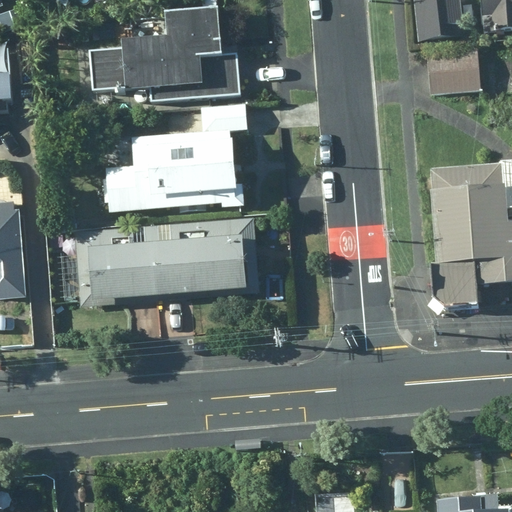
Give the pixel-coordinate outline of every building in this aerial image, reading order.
[(417,0),(421,48),(469,43),(464,0),(417,0)] [(511,0),(484,0),(487,42),(511,40),(511,0)] [(151,109),(243,101),(240,60),(227,61),(223,20),(170,25),(172,47),(127,50),(127,54),(91,57),(94,97),(130,94),(130,100),(150,99),(151,109)] [(481,54),(430,58),(433,101),(484,97),(481,54)] [(0,112),(17,111),(14,82),(0,83),(0,125),(1,125),(0,117),(0,112)] [(237,193),(233,137),(136,145),(138,173),(109,176),(110,186),(106,186),(108,210),(112,210),(113,220),(226,211),(226,215),(248,213),(246,192),(237,193)] [(476,267),(479,292),(511,289),(511,165),(429,171),(438,270),(476,267)] [(0,310),(31,307),(21,216),(17,217),(16,208),(0,210),(0,310)] [(75,235),(74,218),(55,219),(57,237),(75,235)] [(254,223),(153,232),(160,307),(260,299),(254,223)] [(83,314),(160,307),(153,232),(77,239),(83,314)] [(479,292),(476,267),(438,270),(442,306),(449,313),(480,310),(479,292)] [(264,441),(236,442),(237,450),(264,449),(264,441)] [(499,495),(440,501),(441,511),(511,511),(511,507),(501,508),(499,495)]
